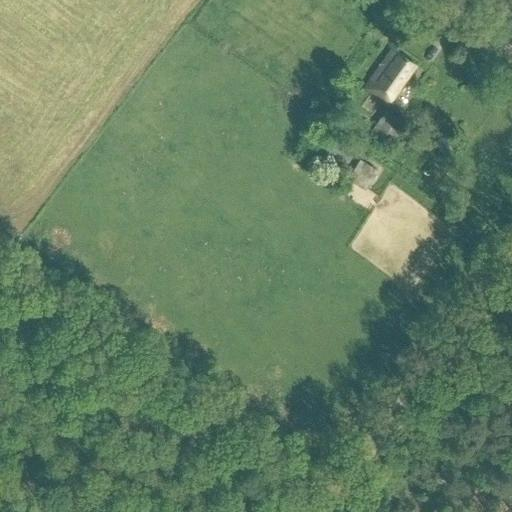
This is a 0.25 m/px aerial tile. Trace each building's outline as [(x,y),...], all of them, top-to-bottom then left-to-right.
[(390,100),(414,63),(392,48),(367,85),(390,100)] [(370,132),(395,149),(405,132),(392,124),(394,119),(383,112),(370,132)] [(444,154),(457,147),(447,132),(435,140),(444,154)] [(369,186),(382,165),(362,153),(349,173),(369,186)] [(441,259),(455,244),(446,235),(432,250),(441,259)]
